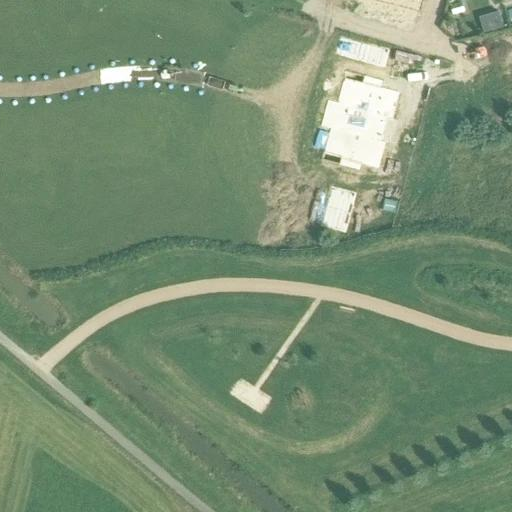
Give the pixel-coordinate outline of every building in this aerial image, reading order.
[(354,0),(352,9),(366,13),(365,18),(376,21),(376,16),(387,19),(391,0),(354,0)] [(503,28),(499,13),(479,18),(484,34),(503,28)] [(384,69),(389,50),(338,37),(334,55),(384,69)] [(326,97),(319,125),(328,127),(321,152),(377,168),(384,141),(379,140),(385,117),(390,118),(398,91),(342,75),(336,100),(326,97)] [(346,234),(356,194),(330,187),(320,227),(346,234)]
